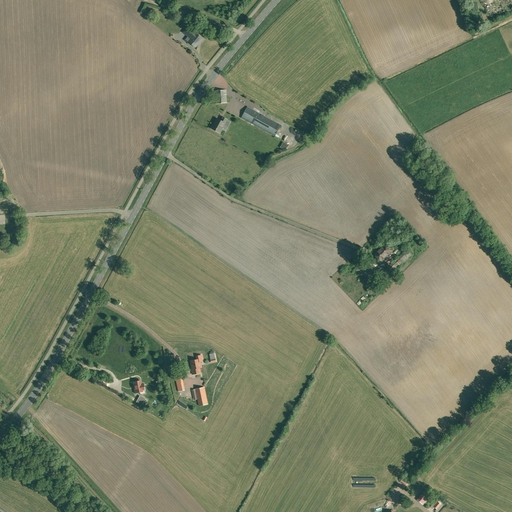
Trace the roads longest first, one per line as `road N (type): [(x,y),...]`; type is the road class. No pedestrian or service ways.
road 1 (secondary): [(0,436),(37,390),(201,89),(277,0)]
road 2 (track): [(165,154),(224,195),(366,250)]
road 3 (track): [(90,293),(161,339),(188,384)]
